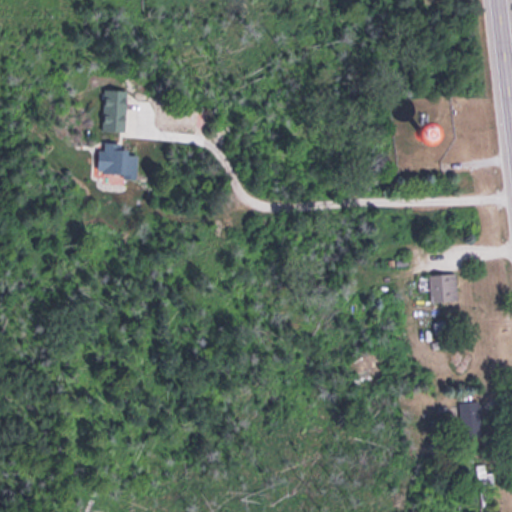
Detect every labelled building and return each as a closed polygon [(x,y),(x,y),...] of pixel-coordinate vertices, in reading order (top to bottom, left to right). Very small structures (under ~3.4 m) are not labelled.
[(126,130),(126,88),(103,88),(103,130),(126,130)] [(431,147),(441,129),(426,120),(416,138),(431,147)] [(136,147),(99,146),(98,173),(136,174),(136,147)] [(449,300),(449,272),(428,272),(428,300),(449,300)] [(481,435),(478,399),(457,401),(460,437),(481,435)]
